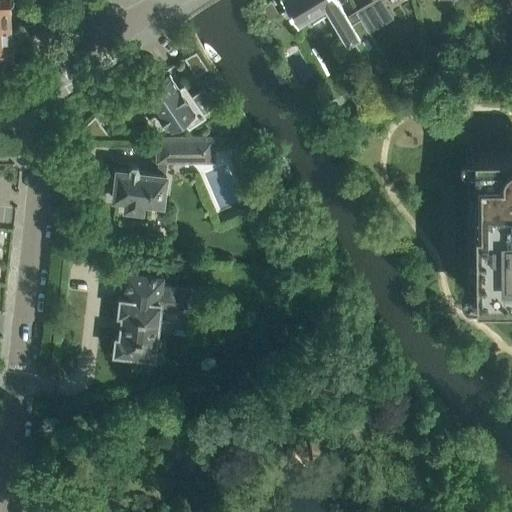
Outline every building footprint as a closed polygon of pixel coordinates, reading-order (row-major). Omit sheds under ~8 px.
[(0,0),(0,23),(10,23),(9,9),(10,9),(13,5),(13,0),(0,0)] [(362,68),(389,69),(392,69),(370,31),(367,32),(355,11),(346,16),(336,0),(282,0),(297,24),(309,17),(312,22),(328,12),(348,43),(362,68)] [(373,0),(355,11),(367,32),(370,31),(394,16),(384,0),(373,0)] [(10,38),(10,23),(0,23),(0,59),(2,60),(11,57),(11,54),(12,54),(11,38),(10,38)] [(185,84),(177,88),(170,75),(160,81),(159,79),(153,78),(144,83),(143,88),(156,110),(150,114),(149,118),(153,125),(157,126),(167,120),(170,125),(200,105),(185,84)] [(157,135),(156,161),(215,161),(215,135),(157,135)] [(511,150),(477,151),(466,151),(467,297),(478,297),(511,296),(511,150)] [(116,167),(113,196),(125,198),(124,206),(142,209),(143,200),(163,203),(167,174),(140,170),(140,167),(137,163),(133,163),(129,166),(129,169),(116,167)] [(192,312),(195,288),(162,284),(163,276),(126,272),(123,297),(119,296),(117,313),(121,313),(119,336),(115,335),(113,351),(154,356),(154,352),(157,352),(159,338),(156,338),(159,308),(192,312)]
